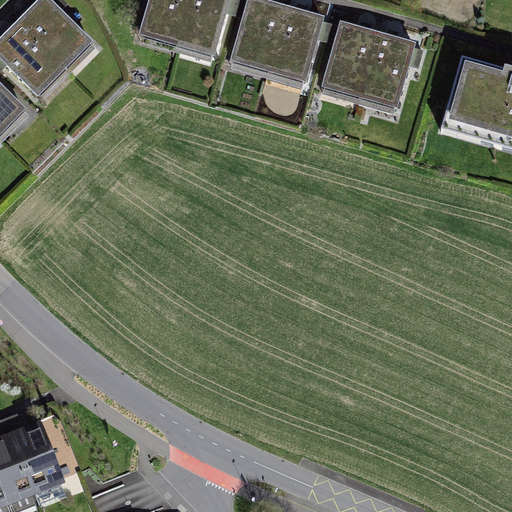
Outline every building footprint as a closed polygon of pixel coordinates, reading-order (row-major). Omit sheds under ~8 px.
[(151,0),(140,41),(181,52),(196,0),(151,0)] [(232,0),(196,0),(181,52),(214,62),(232,0)] [(230,68),(272,81),(292,13),(250,0),(230,68)] [(90,49),(41,1),(0,42),(0,56),(42,98),(90,49)] [(327,23),(292,13),(272,81),(307,91),(327,23)] [(324,94),(364,105),(383,38),(342,27),(324,94)] [(417,47),(383,38),(364,105),(399,115),(417,47)] [(511,74),(462,60),(441,132),(511,152),(511,74)] [(0,138),(22,117),(0,95),(0,138)] [(44,431),(12,444),(37,505),(68,492),(44,431)] [(0,502),(3,511),(18,511),(37,505),(12,444),(0,448),(0,502)]
